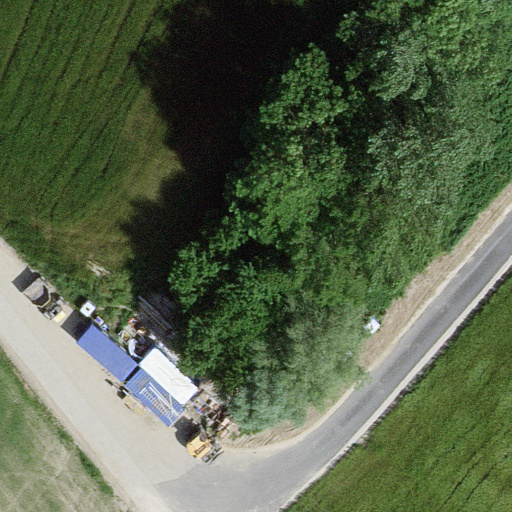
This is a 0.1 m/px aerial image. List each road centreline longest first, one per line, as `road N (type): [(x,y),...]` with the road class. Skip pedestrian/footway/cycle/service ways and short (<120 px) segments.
road 1 (track): [(511,208),(212,511)]
road 2 (track): [(0,293),(158,511)]
